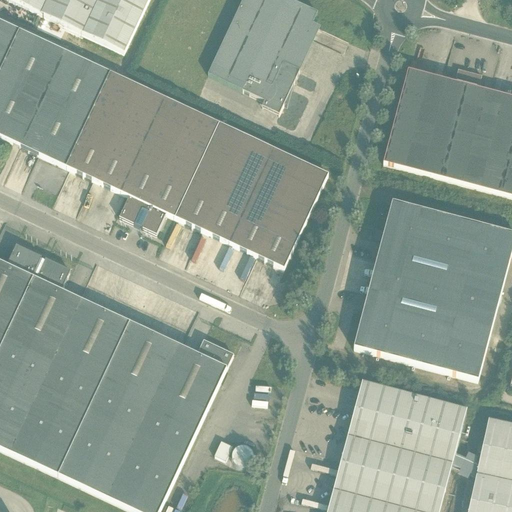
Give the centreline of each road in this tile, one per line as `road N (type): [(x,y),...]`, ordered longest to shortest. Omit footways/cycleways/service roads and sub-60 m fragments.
road 1 (unclassified): [(310,345),(0,200)]
road 2 (unclassified): [(397,25),(310,345)]
road 3 (unclassified): [(310,345),(266,511)]
